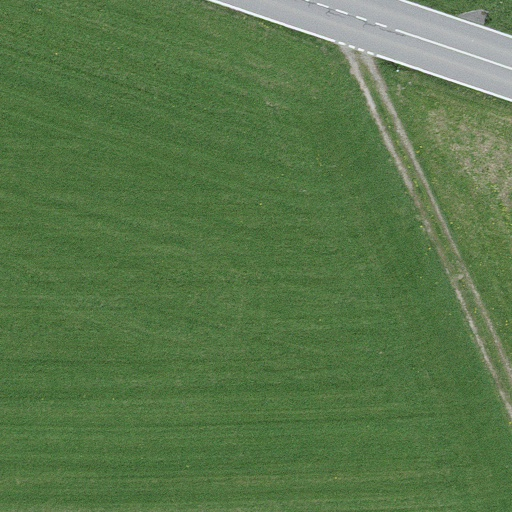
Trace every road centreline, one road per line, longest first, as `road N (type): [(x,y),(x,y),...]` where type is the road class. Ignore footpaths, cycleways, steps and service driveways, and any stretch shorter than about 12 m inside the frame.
road 1 (track): [(345,15),(511,403)]
road 2 (primary): [(298,0),(511,72)]
